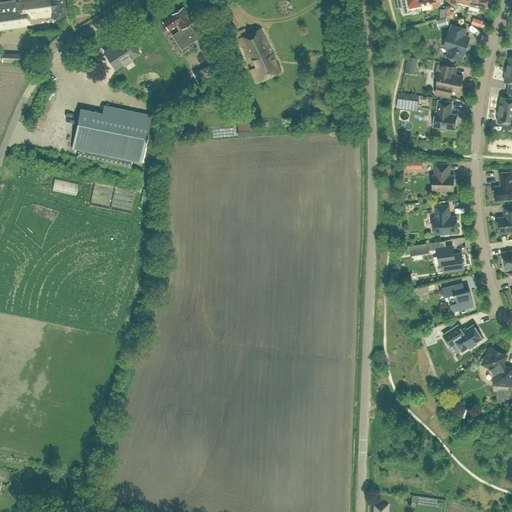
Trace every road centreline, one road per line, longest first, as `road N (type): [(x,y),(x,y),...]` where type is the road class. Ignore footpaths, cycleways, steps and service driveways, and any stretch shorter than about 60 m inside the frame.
road 1 (unclassified): [(361,511),(371,171),(361,0)]
road 2 (residential): [(511,320),(498,310),(483,255),(474,157),(481,90),(507,0)]
road 3 (unclassified): [(0,155),(29,89),(56,56),(138,0)]
